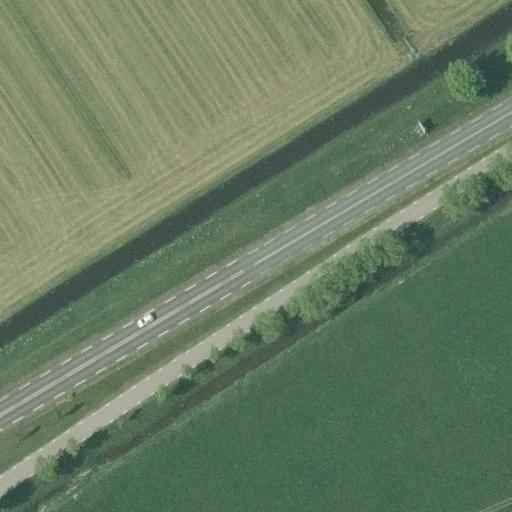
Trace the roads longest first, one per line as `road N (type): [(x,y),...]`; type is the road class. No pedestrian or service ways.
road 1 (unclassified): [(0,487),(511,154)]
road 2 (primary): [(0,415),(511,112)]
